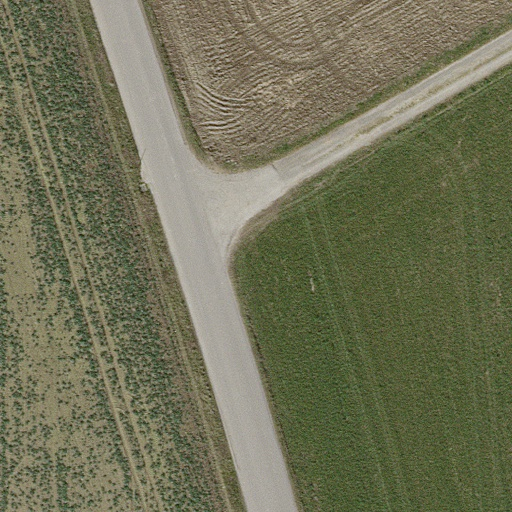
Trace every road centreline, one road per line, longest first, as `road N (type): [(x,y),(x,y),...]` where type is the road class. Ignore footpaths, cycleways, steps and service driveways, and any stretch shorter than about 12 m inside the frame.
road 1 (tertiary): [(282,511),(197,219),(118,0)]
road 2 (track): [(197,219),(511,40)]
